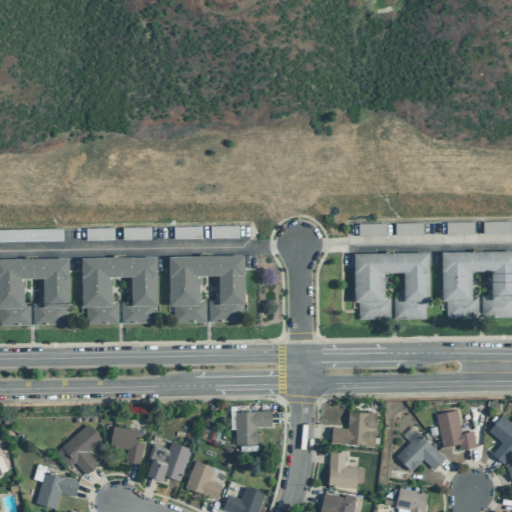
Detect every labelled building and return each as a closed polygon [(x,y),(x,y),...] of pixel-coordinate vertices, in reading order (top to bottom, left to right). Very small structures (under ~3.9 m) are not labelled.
[(482,234),(482,222),(511,221),(511,234),(482,234)] [(446,235),(446,222),(473,222),(474,234),(446,235)] [(358,235),(357,224),(386,223),(386,235),(358,235)] [(394,235),(394,223),(423,223),(423,235),(394,235)] [(173,239),(173,227),(201,226),(201,238),(173,239)] [(210,238),(210,226),(237,226),(237,238),(210,238)] [(122,240),(122,228),(150,227),(150,239),(122,240)] [(0,241),(0,229),(62,228),(62,240),(0,241)] [(85,240),(85,228),(113,228),(113,240),(85,240)] [(511,316),(481,317),(481,296),(491,295),(491,270),(471,270),(472,295),(477,295),(478,317),(447,318),(446,300),(441,301),(440,252),(511,250),(511,316)] [(393,318),(393,297),(403,297),(403,271),(383,272),(384,297),(389,297),(390,319),(359,319),(359,302),(353,302),(352,253),(428,252),(429,300),(425,300),(425,318),(393,318)] [(209,321),(208,300),(218,300),(218,274),(199,275),(199,300),(205,300),(205,322),(174,322),(174,305),(169,305),(168,256),(243,255),(244,303),(240,303),(240,321),(209,321)] [(121,322),(121,301),(131,301),(130,276),(111,276),(111,301),(117,301),(117,323),(86,323),(86,306),(81,306),(80,257),(155,256),(156,305),(152,305),(152,322),(121,322)] [(33,324),(33,303),(43,303),(42,277),(23,278),(23,303),(29,303),(29,324),(0,324),(0,258),(67,258),(68,306),(64,306),(65,323),(33,324)] [(475,446),(472,431),(461,433),(456,410),(435,414),(442,447),(458,443),(459,450),(475,446)] [(255,411),(234,411),(234,444),(256,444),(256,426),(270,426),(270,411),(255,411)] [(376,413),(347,411),(346,428),(331,427),(330,443),(373,446),(376,413)] [(491,453),(502,463),(511,451),(511,424),(501,415),(487,431),(501,442),(491,453)] [(55,451),(69,467),(75,462),(85,474),(97,463),(87,451),(101,440),(87,424),(55,451)] [(109,448),(125,451),(123,463),(139,466),(143,443),(136,442),(138,431),(113,426),(109,448)] [(422,459),(433,469),(444,458),(414,430),(406,438),(409,441),(395,456),(410,471),(422,459)] [(190,449),(170,442),(163,461),(152,457),(145,475),(161,481),(163,475),(178,480),(190,449)] [(329,466),(328,486),(355,488),(356,483),(362,483),(363,467),(344,466),(344,452),(329,451),(328,466),(329,466)] [(0,475),(8,473),(1,455),(0,455),(0,475)] [(216,499),(221,485),(209,481),(214,467),(194,460),(184,488),(216,499)] [(34,502),(55,508),(59,492),(74,496),(78,480),(43,471),(34,502)] [(257,511),(264,494),(244,486),(239,499),(227,495),(222,509),(230,511),(257,511)] [(394,507),(408,510),(407,511),(422,511),(426,493),(398,488),(394,507)] [(351,511),(355,496),(344,494),(343,497),(323,493),(319,511),(351,511)]
